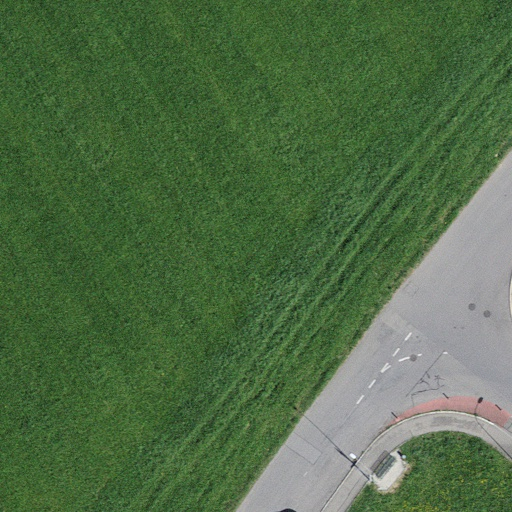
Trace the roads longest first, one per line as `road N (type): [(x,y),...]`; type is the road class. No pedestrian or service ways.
road 1 (residential): [(285,511),(423,317)]
road 2 (residential): [(423,317),(511,207)]
